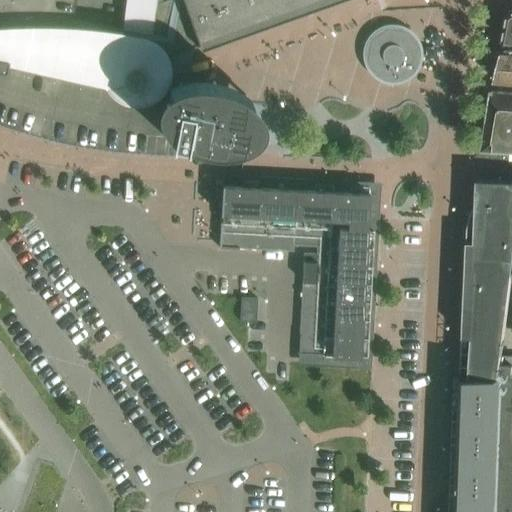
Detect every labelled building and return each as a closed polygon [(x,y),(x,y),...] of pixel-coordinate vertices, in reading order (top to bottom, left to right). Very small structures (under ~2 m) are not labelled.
[(0,0),(0,104),(3,93),(11,95),(20,97),(14,126),(13,126),(13,128),(34,134),(56,140),(78,145),(100,148),(123,151),(147,153),(171,154),(195,154),(219,152),(243,150),(243,148),(241,148),(240,112),(242,112),(243,111),(240,110),(177,90),(178,71),(179,51),(199,44),(322,0),(0,0)] [(501,52),(511,52),(511,11),(508,15),(501,52)] [(407,33),(387,30),(371,41),(367,60),(379,77),(398,80),(414,69),(418,50),(407,33)] [(511,52),(501,52),(494,80),(511,81),(511,52)] [(367,79),(359,78),(358,91),(363,92),(362,104),(392,108),(395,80),(368,76),(367,79)] [(511,93),(500,92),(491,91),(489,105),(483,149),(511,151),(511,93)] [(511,364),(500,364),(511,272),(511,180),(477,179),(477,201),(470,214),(468,228),(462,376),(511,379),(511,364)] [(324,336),(323,348),(361,350),(369,193),(222,185),(220,214),(221,214),(219,247),(250,249),(267,250),(286,251),(293,251),(293,246),(316,247),(316,253),(315,262),(304,262),(301,314),(300,335),(324,336)] [(304,252),(304,262),(315,262),(316,253),(304,252)] [(257,298),(241,298),(240,321),(256,322),(257,298)] [(511,511),(511,379),(462,376),(457,511),(511,511)]
